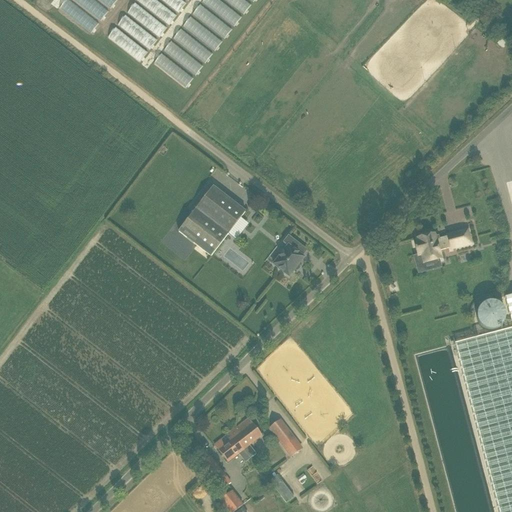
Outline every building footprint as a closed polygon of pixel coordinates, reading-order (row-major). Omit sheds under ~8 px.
[(245,212),(213,187),(179,231),(211,256),(245,212)] [(450,249),(471,244),(467,230),(447,236),(447,237),(436,240),(434,234),(417,239),(418,242),(414,243),(418,256),(422,255),(424,264),(441,260),(439,251),(450,248),(450,249)] [(298,244),(288,236),(283,243),(288,246),(273,265),(289,277),(304,258),(294,250),(298,244)] [(511,511),(511,296),(505,299),(511,325),(511,329),(455,345),(498,511),(511,511)] [(248,419),(230,433),(234,439),(235,438),(244,449),(262,435),(248,419)] [(288,428),(276,438),(292,458),(304,449),(288,428)] [(228,462),(244,449),(235,438),(234,439),(230,433),(215,445),(228,462)] [(198,458),(223,490),(231,484),(206,452),(198,458)] [(191,471),(171,491),(181,501),(201,482),(191,471)] [(276,474),(268,480),(285,504),(293,498),(276,474)] [(235,511),(243,506),(232,492),(225,497),(222,493),(214,498),(225,511),(235,511)]
